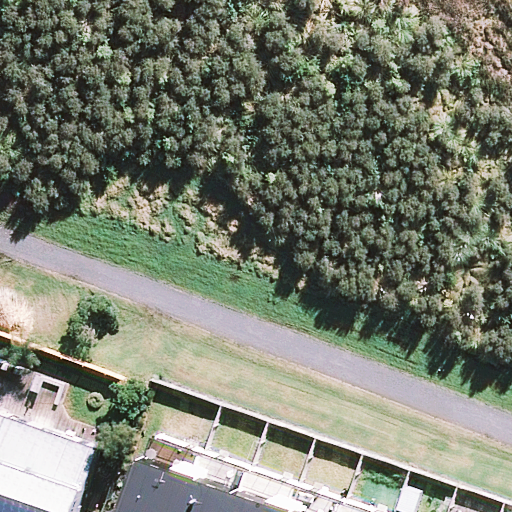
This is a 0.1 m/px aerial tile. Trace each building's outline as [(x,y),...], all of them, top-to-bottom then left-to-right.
[(93,511),(116,453),(0,408),(0,511),(93,511)] [(187,511),(202,470),(155,453),(134,511),(187,511)] [(240,511),(249,486),(202,470),(187,511),(240,511)] [(293,511),(297,502),(249,486),(240,511),(293,511)] [(326,511),(297,502),(293,511),(326,511)]
